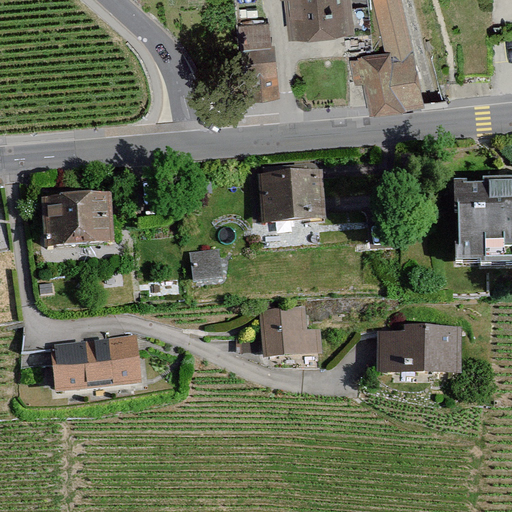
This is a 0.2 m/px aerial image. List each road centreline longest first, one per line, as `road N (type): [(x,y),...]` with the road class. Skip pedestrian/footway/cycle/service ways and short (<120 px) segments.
road 1 (tertiary): [(511,120),(190,147)]
road 2 (tertiary): [(190,147),(0,160)]
road 3 (residential): [(190,147),(165,60),(109,0)]
